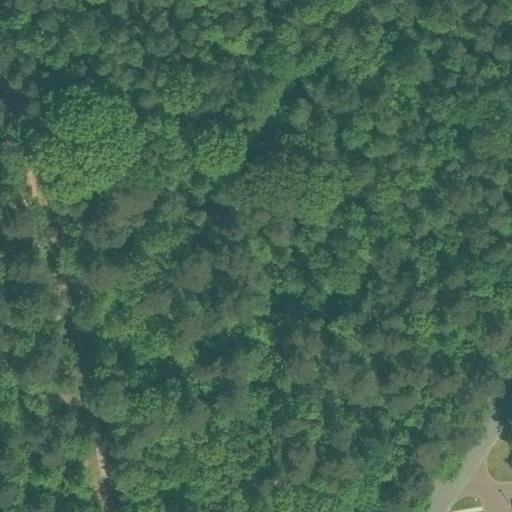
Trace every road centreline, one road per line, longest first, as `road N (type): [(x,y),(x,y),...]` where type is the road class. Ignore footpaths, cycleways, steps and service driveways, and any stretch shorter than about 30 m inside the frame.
road 1 (track): [(109,511),(48,221)]
road 2 (track): [(48,221),(24,128),(0,85)]
